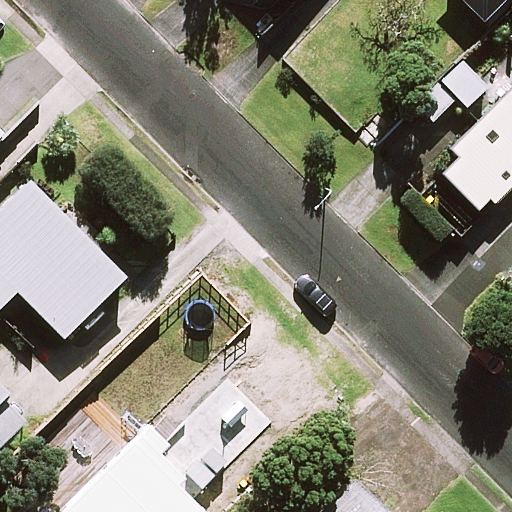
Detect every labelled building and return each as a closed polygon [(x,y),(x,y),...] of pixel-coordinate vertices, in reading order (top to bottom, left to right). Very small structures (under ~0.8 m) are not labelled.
[(464,0),(485,20),(503,0),(464,0)] [(434,120),(456,96),(466,106),(487,84),(461,60),(447,75),(419,106),(434,120)] [(511,88),(447,154),(451,158),(437,173),(474,211),(489,196),(494,201),(511,183),(511,88)] [(31,180),(0,210),(0,305),(17,288),(63,335),(125,274),(31,180)] [(296,419),(204,323),(137,387),(145,395),(124,414),(164,455),(187,433),(233,480),(296,419)] [(223,511),(225,511),(173,460),(151,482),(132,464),(84,511),(223,511)] [(387,511),(353,477),(317,511),(387,511)]
